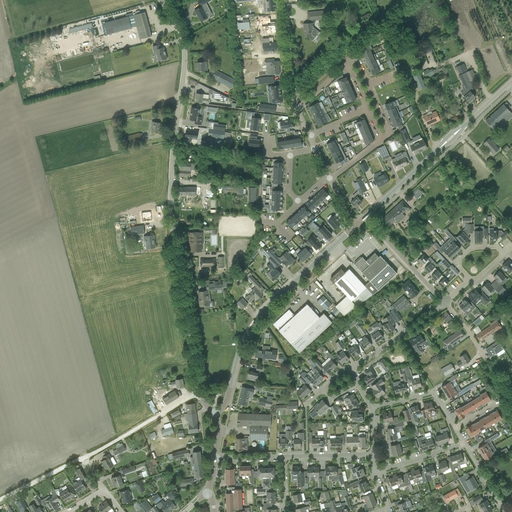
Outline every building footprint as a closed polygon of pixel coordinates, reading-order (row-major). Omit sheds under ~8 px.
[(194,10),(200,21),(208,18),(206,14),(209,12),(205,4),(210,1),(210,0),(199,0),(197,1),(200,6),(201,6),(202,7),(194,10)] [(271,0),(265,0),(260,1),(262,15),(266,15),(266,14),(273,13),(271,0)] [(136,27),(140,40),(151,36),(145,12),(133,15),(136,27)] [(313,13),(314,22),(326,21),(325,12),(313,13)] [(269,18),(255,20),(255,26),(261,25),(261,31),(265,31),(265,34),(275,33),(275,29),(275,28),(274,28),(274,24),(269,24),(269,23),(269,18)] [(308,23),(303,24),(304,37),(310,37),(310,39),(312,41),(313,41),(315,38),(315,39),(318,36),(317,35),(314,33),(313,28),(313,23),(308,23)] [(275,43),(269,43),(269,38),(262,39),(263,44),(264,53),(268,52),(272,51),(273,53),(273,52),(278,51),(277,46),(277,42),(275,43)] [(372,49),(369,42),(366,43),(367,45),(360,48),(363,53),(370,50),(372,49)] [(155,51),(158,61),(167,59),(164,47),(160,48),(159,45),(153,46),(154,51),(155,51)] [(372,55),(370,50),(363,53),(365,58),(372,55)] [(377,60),(374,54),(372,55),(365,58),(367,64),(374,61),(375,61),(377,60)] [(274,59),(269,59),(271,75),(279,74),(279,66),(279,61),(274,61),(274,59)] [(377,66),(375,61),(374,61),(367,64),(370,69),(377,66)] [(207,62),(197,63),(198,72),(205,71),(207,71),(207,62)] [(456,67),(458,74),(466,71),(464,64),(456,67)] [(381,71),(379,65),(377,66),(370,69),(372,75),(381,71)] [(212,78),(231,88),(235,81),(215,70),(212,78)] [(468,78),(470,82),(476,80),(474,75),(472,70),(466,72),(468,78)] [(410,85),(412,93),(425,88),(418,71),(411,74),(415,83),(410,85)] [(461,81),(468,78),(466,72),(459,75),(461,81)] [(349,83),(346,77),(339,81),(338,78),(334,81),(335,83),(337,82),(339,87),(349,83)] [(472,86),(470,82),(463,85),(465,89),(464,90),(468,94),(464,97),(469,103),(475,97),(470,92),(473,89),(471,86),(472,86)] [(351,88),(349,83),(339,87),(342,92),(351,88)] [(281,93),(280,85),(271,86),(272,96),(269,96),(269,103),(273,103),(273,104),(283,103),(282,93),(281,93)] [(344,98),(353,94),(351,88),(342,92),(340,93),(341,96),(343,95),(344,98)] [(228,98),(214,91),(213,99),(220,99),(219,102),(223,102),(223,101),(227,101),(228,98)] [(208,103),(209,95),(196,94),(195,102),(200,102),(208,103)] [(356,100),(353,94),(344,98),(346,103),(356,100)] [(396,106),(394,101),(385,105),(387,110),(396,106)] [(500,128),(497,125),(505,118),(508,121),(511,116),(511,113),(510,112),(511,112),(508,110),(511,107),(506,102),(504,105),(503,105),(485,121),(496,132),(500,128)] [(318,103),(309,107),(312,114),(321,109),(318,103)] [(260,104),(259,111),(270,112),(270,105),(260,104)] [(399,112),(396,106),(387,110),(389,116),(399,112)] [(191,107),(189,120),(195,121),(194,124),(201,125),(202,116),(199,116),(200,109),(191,107)] [(324,116),(321,109),(312,114),(315,120),(324,116)] [(423,116),(427,126),(440,120),(436,111),(432,113),(432,115),(428,117),(426,114),(423,116)] [(246,112),(245,120),(250,120),(251,120),(250,130),(259,131),(261,119),(254,118),(254,113),(246,112)] [(401,118),(399,112),(389,116),(392,122),(399,118),(401,118)] [(315,120),(318,127),(327,122),(324,116),(315,120)] [(401,124),(399,118),(392,122),(394,127),(397,126),(399,131),(402,127),(401,124)] [(356,123),(353,124),(355,129),(358,128),(366,125),(364,119),(356,123)] [(285,129),(292,127),(291,120),(279,122),(280,129),(278,129),(279,133),(285,132),(285,129)] [(152,132),(153,132),(158,133),(160,123),(152,122),(151,128),(152,129),(152,132)] [(366,125),(359,128),(361,134),(369,130),(366,125)] [(405,129),(398,132),(404,144),(410,142),(405,129)] [(186,130),(185,138),(196,139),(197,131),(186,130)] [(369,130),(361,134),(363,139),(371,136),(369,130)] [(124,137),(127,146),(142,142),(139,133),(124,137)] [(249,139),(248,146),(255,147),(254,149),(259,149),(260,140),(256,140),(256,138),(257,138),(257,135),(251,134),(250,137),(251,137),(250,139),(249,139)] [(371,136),(363,139),(366,145),(373,141),(371,136)] [(421,138),(409,144),(411,146),(410,146),(414,154),(419,152),(420,152),(419,152),(421,151),(422,151),(427,149),(423,140),(422,140),(421,138)] [(483,144),(486,148),(493,155),(499,149),(489,138),(483,144)] [(336,139),(326,144),(329,149),(338,144),(336,139)] [(338,144),(329,149),(331,153),(341,148),(339,144),(338,144)] [(377,149),(380,156),(388,153),(384,146),(377,149)] [(341,148),(331,153),(333,158),(343,153),(341,148)] [(392,162),(396,171),(402,168),(401,167),(408,164),(407,162),(410,161),(406,151),(401,153),(402,154),(401,154),(401,155),(402,155),(403,156),(396,159),(395,158),(392,159),(393,162),(392,162)] [(368,162),(379,158),(377,152),(366,156),(368,162)] [(348,158),(346,159),(343,153),(333,158),(336,163),(338,162),(341,167),(349,161),(348,158)] [(273,168),(282,168),(283,163),(279,163),(279,160),(273,159),(272,163),(274,163),(273,168)] [(378,169),(384,167),(382,161),(375,163),(378,169)] [(178,177),(183,177),(190,178),(190,170),(195,170),(195,164),(191,164),(191,163),(179,163),(178,177)] [(364,163),(360,165),(363,173),(368,171),(364,163)] [(437,171),(435,173),(442,181),(444,179),(437,171)] [(385,173),(374,178),(378,187),(378,188),(382,186),(381,185),(389,182),(385,173)] [(273,178),(273,183),(272,183),(271,187),(277,187),(278,184),(282,184),(282,178),(273,178)] [(358,191),(352,196),(355,199),(351,203),(356,208),(362,202),(357,197),(359,194),(366,191),(361,180),(359,181),(354,183),(358,191)] [(222,193),(242,195),(242,194),(243,190),(243,188),(223,186),(222,193)] [(249,191),(248,202),(257,203),(258,186),(249,186),(248,190),(248,191),(249,191)] [(177,195),(200,196),(200,187),(177,187),(177,195)] [(319,192),(325,198),(329,195),(323,189),(320,191),(319,192)] [(419,189),(414,195),(419,199),(424,193),(419,189)] [(316,195),(322,202),(326,199),(325,198),(319,192),(316,195)] [(312,198),(319,205),(322,202),(316,195),(312,198)] [(316,208),(319,205),(312,198),(309,201),(316,208)] [(305,205),(312,212),(316,208),(309,201),(305,205)] [(381,220),(387,227),(395,220),(397,223),(401,220),(404,217),(401,214),(408,208),(405,205),(402,201),(395,208),(393,210),(391,211),(381,220)] [(300,209),(307,217),(310,213),(304,206),(300,209)] [(300,209),(297,212),(302,219),(303,220),(307,217),(300,209)] [(141,213),(142,222),(152,220),(151,211),(141,213)] [(297,212),(293,215),(299,222),(302,219),(297,212)] [(290,218),(297,226),(297,225),(300,222),(299,222),(293,215),(290,218)] [(328,222),(335,229),(341,224),(337,221),(339,220),(334,215),(328,222)] [(412,225),(414,227),(419,223),(414,217),(409,222),(409,221),(406,223),(410,227),(412,225)] [(290,218),(286,222),(294,230),(298,226),(297,225),(297,226),(290,218)] [(318,236),(320,233),(326,240),(328,238),(328,239),(331,236),(330,236),(332,235),(323,226),(320,229),(312,222),(308,225),(318,236)] [(468,230),(465,230),(464,231),(463,230),(459,234),(460,234),(456,237),(463,245),(469,239),(468,238),(469,237),(467,235),(468,235),(468,233),(472,233),(472,224),(468,224),(468,230)] [(143,226),(130,227),(131,235),(144,234),(143,226)] [(285,230),(292,237),(296,234),(289,227),(285,230)] [(483,231),(482,231),(474,231),(475,241),(482,241),(482,235),(484,235),(484,236),(487,236),(487,228),(483,228),(483,231)] [(489,229),(489,234),(490,241),(497,240),(497,239),(498,239),(500,237),(503,240),(509,234),(506,231),(503,233),(501,231),(497,231),(494,231),(494,229),(489,229)] [(202,233),(190,233),(190,245),(191,245),(191,252),(201,251),(201,244),(202,244),(202,233)] [(154,248),(153,242),(154,242),(154,235),(144,237),(144,242),(146,241),(147,249),(154,248)] [(313,236),(308,241),(316,250),(322,245),(319,242),(321,240),(317,237),(316,239),(313,236)] [(448,240),(445,243),(448,246),(455,254),(458,252),(457,251),(460,249),(451,239),(449,242),(448,240)] [(304,247),(301,251),(308,258),(311,254),(307,249),(309,247),(305,242),(302,245),(304,247)] [(443,247),(441,249),(448,256),(450,258),(452,256),(453,257),(455,254),(448,246),(445,243),(442,246),(443,247)] [(292,254),(296,259),(297,259),(297,258),(299,257),(304,262),(308,258),(301,251),(299,248),(295,252),(293,253),(292,254)] [(271,257),(279,266),(282,263),(286,267),(290,263),(291,264),(295,260),(290,255),(289,255),(286,252),(278,259),(277,258),(278,258),(270,250),(267,253),(271,257)] [(421,257),(417,260),(418,262),(421,265),(422,265),(425,262),(428,260),(420,252),(418,254),(421,257)] [(354,264),(370,281),(378,290),(396,273),(380,255),(378,257),(375,253),(366,261),(362,257),(354,264)] [(281,274),(276,269),(279,266),(271,257),(268,260),(270,262),(267,266),(273,272),(268,277),(271,279),(273,277),(275,279),(281,274)] [(427,265),(424,268),(428,273),(429,273),(432,270),(434,267),(437,265),(430,257),(428,260),(425,262),(427,265)] [(511,264),(508,260),(502,266),(505,270),(509,274),(511,270),(511,264)] [(459,273),(452,265),(449,268),(456,276),(459,273)] [(434,272),(431,276),(432,277),(435,280),(439,277),(441,275),(434,267),(432,270),(434,272)] [(341,268),(329,279),(334,283),(338,287),(351,301),(366,288),(349,269),(345,272),(341,268)] [(502,281),(505,278),(499,271),(493,277),(500,284),(503,282),(502,281)] [(248,278),(248,279),(256,287),(245,297),(250,303),(254,299),(253,299),(255,297),(257,300),(262,295),(258,290),(261,287),(258,283),(251,276),(252,275),(250,273),(246,276),(248,278)] [(441,280),(438,283),(442,288),(448,283),(449,283),(448,282),(441,275),(439,277),(441,280)] [(206,284),(206,290),(216,288),(216,290),(222,289),(222,288),(226,287),(225,281),(222,281),(206,284)] [(408,294),(409,295),(412,298),(418,293),(411,285),(412,284),(410,282),(409,282),(408,281),(401,286),(405,291),(407,290),(409,293),(408,294)] [(481,288),(487,295),(491,291),(492,293),(495,291),(487,283),(481,288)] [(501,285),(498,287),(506,296),(508,294),(505,291),(506,290),(501,285)] [(506,296),(498,287),(495,290),(500,295),(501,295),(504,298),(506,296)] [(468,296),(471,300),(475,304),(480,299),(486,304),(490,301),(482,292),(480,294),(476,290),(471,294),(468,296)] [(210,302),(209,295),(207,295),(207,291),(198,292),(199,299),(200,306),(205,305),(205,309),(211,308),(212,308),(214,308),(213,302),(210,302)] [(323,296),(317,302),(325,310),(331,305),(323,296)] [(392,305),(394,308),(397,312),(400,309),(402,312),(411,305),(404,296),(392,305)] [(237,303),(242,309),(247,304),(242,298),(237,303)] [(462,303),(459,306),(462,309),(461,310),(466,315),(468,312),(469,314),(472,311),(476,307),(470,302),(469,303),(466,299),(465,300),(464,300),(462,302),(462,303)] [(289,313),(274,326),(278,330),(291,344),(299,353),(332,323),(329,320),(333,316),(331,314),(327,318),(324,314),(320,318),(310,308),(307,304),(293,317),(289,313)] [(388,312),(396,321),(401,317),(397,312),(394,308),(388,312)] [(438,319),(442,323),(445,320),(448,324),(453,320),(446,312),(438,319)] [(383,319),(386,323),(382,326),(387,334),(394,329),(392,326),(395,324),(389,315),(383,319)] [(473,322),(476,326),(482,320),(479,317),(473,322)] [(491,326),(480,333),(476,336),(480,342),(501,328),(496,320),(490,324),(491,326)] [(370,334),(373,338),(376,342),(377,341),(379,342),(379,340),(383,337),(379,332),(382,330),(379,326),(378,324),(377,322),(370,327),(373,331),(370,334)] [(358,328),(363,335),(367,333),(364,329),(362,326),(362,325),(358,328)] [(478,326),(473,329),(476,334),(481,331),(478,326)] [(444,346),(445,347),(446,346),(448,350),(455,345),(455,344),(454,344),(453,343),(465,335),(461,329),(442,341),(445,346),(444,346)] [(336,334),(339,340),(340,340),(340,341),(344,337),(342,334),(340,335),(338,332),(336,334)] [(409,341),(415,350),(415,349),(419,355),(423,352),(420,346),(425,343),(420,335),(416,338),(415,337),(409,341)] [(363,338),(364,340),(360,343),(365,350),(366,349),(368,348),(371,345),(366,338),(365,337),(363,338)] [(348,349),(350,352),(353,356),(358,353),(359,354),(360,353),(357,348),(360,346),(357,342),(354,338),(351,341),(352,343),(350,344),(352,347),(348,349)] [(340,340),(339,340),(335,343),(340,350),(344,347),(340,341),(340,340)] [(490,347),(486,350),(490,357),(493,355),(496,353),(498,356),(505,352),(503,349),(498,341),(490,347)] [(276,359),(277,351),(256,349),(255,357),(262,358),(262,361),(268,362),(268,359),(276,359)] [(336,355),(339,360),(341,364),(347,360),(348,360),(349,360),(343,351),(336,355)] [(333,370),(337,366),(331,360),(330,359),(333,357),(328,352),(326,354),(329,358),(325,361),(333,370)] [(461,361),(456,364),(459,368),(470,361),(465,354),(459,357),(461,361)] [(379,362),(383,368),(387,366),(383,359),(379,362)] [(314,364),(317,366),(318,368),(319,368),(321,366),(328,374),(333,370),(325,361),(321,365),(317,361),(314,364)] [(440,370),(444,376),(455,370),(451,364),(440,370)] [(312,369),(310,372),(320,383),(322,381),(321,380),(324,378),(320,374),(323,372),(319,368),(318,368),(317,366),(313,370),(312,369)] [(408,367),(405,368),(408,380),(409,385),(412,384),(413,388),(415,388),(415,389),(417,389),(417,388),(421,386),(420,383),(423,382),(423,379),(422,378),(419,378),(413,379),(411,374),(410,369),(409,369),(409,368),(408,367)] [(367,376),(363,378),(367,384),(376,379),(373,375),(375,374),(371,368),(364,372),(367,376)] [(511,371),(511,374),(508,377),(503,380),(508,388),(511,385),(511,370),(511,371)] [(246,379),(251,380),(256,382),(258,374),(248,371),(246,379)] [(304,378),(306,381),(307,381),(309,384),(311,382),(315,386),(317,384),(318,385),(320,383),(310,372),(307,374),(308,375),(304,378)] [(176,382),(170,383),(171,386),(176,385),(177,388),(184,387),(182,379),(176,380),(176,382)] [(372,391),(373,392),(377,398),(384,393),(382,390),(383,389),(381,385),(384,383),(381,379),(371,386),(373,390),(372,391)] [(395,394),(407,391),(405,383),(400,384),(400,381),(392,383),(395,394)] [(442,388),(441,388),(443,391),(444,391),(445,393),(448,391),(453,388),(450,382),(448,383),(441,387),(442,388)] [(470,389),(474,387),(472,383),(460,391),(462,394),(470,389)] [(296,392),(298,394),(302,398),(307,393),(308,394),(311,391),(308,388),(305,384),(296,392)] [(448,391),(445,393),(446,395),(445,395),(447,398),(448,398),(448,399),(457,394),(460,392),(458,389),(459,388),(457,385),(453,388),(448,391)] [(252,399),(254,390),(242,387),(238,403),(246,405),(248,398),(252,399)] [(170,397),(164,401),(166,405),(180,397),(176,391),(169,395),(170,397)] [(480,395),(481,396),(486,403),(491,400),(486,392),(480,395)] [(338,399),(341,403),(344,401),(350,410),(359,404),(353,394),(347,397),(346,394),(338,399)] [(481,396),(476,399),(480,406),(486,403),(481,396)] [(471,398),(469,399),(475,409),(480,406),(476,399),(475,397),(472,399),(471,398)] [(260,398),(258,404),(270,407),(270,406),(271,401),(266,400),(260,398)] [(468,403),(465,405),(470,413),(475,409),(469,399),(467,400),(468,403)] [(313,407),(316,411),(320,415),(329,407),(322,400),(317,404),(313,407)] [(435,412),(433,406),(432,406),(431,402),(425,404),(423,404),(425,411),(422,412),(424,418),(432,416),(431,413),(435,412)] [(186,404),(188,414),(196,413),(195,403),(186,404)] [(330,407),(335,415),(339,413),(334,405),(330,407)] [(412,413),(409,414),(411,420),(412,422),(413,425),(418,423),(417,420),(415,415),(420,413),(419,410),(418,405),(410,408),(412,413)] [(460,408),(459,405),(456,406),(458,408),(454,410),(460,419),(465,416),(460,408)] [(465,405),(460,408),(465,416),(470,413),(465,405)] [(408,409),(402,411),(405,421),(411,420),(409,414),(408,409)] [(170,414),(172,418),(181,414),(179,410),(170,414)] [(497,410),(492,413),(497,422),(502,419),(497,410)] [(347,412),(347,415),(355,422),(363,421),(362,414),(356,414),(356,411),(347,412)] [(391,412),(382,414),(384,423),(389,421),(389,425),(397,423),(398,423),(399,423),(397,417),(392,418),(391,412)] [(188,414),(185,414),(186,420),(188,420),(190,433),(198,432),(196,413),(188,414)] [(239,413),(238,428),(243,428),(243,425),(250,425),(249,439),(265,440),(267,440),(267,439),(269,439),(269,435),(267,435),(267,427),(270,427),(271,415),(244,414),(239,413)] [(492,413),(486,417),(491,424),(494,422),(495,425),(498,423),(497,422),(492,413)] [(486,417),(481,419),(486,427),(491,424),(486,417)] [(481,419),(476,423),(481,430),(484,429),(485,432),(488,430),(486,427),(481,419)] [(476,423),(471,426),(477,436),(480,435),(478,432),(481,430),(476,423)] [(167,428),(161,430),(163,436),(173,433),(171,424),(166,426),(167,428)] [(471,426),(465,429),(471,437),(474,435),(475,438),(477,436),(471,426)] [(388,432),(386,432),(387,435),(396,433),(399,432),(399,429),(398,429),(397,427),(387,429),(388,432)] [(291,441),(291,436),(291,431),(285,431),(285,435),(279,434),(279,439),(278,439),(278,447),(287,447),(287,441),(291,441)] [(323,435),(317,435),(318,448),(321,448),(321,446),(324,446),(324,443),(327,443),(326,431),(323,431),(323,435)] [(448,436),(447,433),(447,432),(446,432),(441,433),(441,435),(443,442),(449,440),(448,436)] [(297,433),(297,439),(294,439),(294,448),(301,448),(301,441),(304,441),(303,433),(297,433)] [(443,442),(441,435),(435,436),(438,445),(444,443),(443,442)] [(429,448),(426,440),(423,441),(422,437),(417,439),(419,446),(422,445),(423,450),(424,450),(427,450),(427,449),(429,448)] [(235,446),(234,446),(234,449),(235,450),(235,451),(244,450),(247,450),(247,443),(243,444),(243,438),(235,439),(235,446)] [(432,438),(426,440),(429,448),(434,446),(432,438)] [(117,449),(119,453),(125,449),(123,445),(123,446),(122,443),(115,446),(117,449)] [(481,453),(482,454),(494,447),(492,444),(488,446),(487,443),(478,448),(479,450),(478,451),(480,454),(481,453)] [(494,447),(482,454),(482,455),(481,455),(483,458),(484,458),(485,460),(494,455),(492,452),(496,450),(494,447)] [(172,453),(173,459),(189,456),(188,449),(172,453)] [(190,457),(191,465),(202,464),(200,451),(193,452),(193,457),(190,457)] [(461,453),(455,455),(459,466),(467,463),(465,456),(462,457),(461,453)] [(115,464),(116,464),(113,457),(111,458),(109,454),(103,457),(104,460),(102,461),(106,469),(113,466),(113,465),(115,464)] [(459,466),(455,455),(450,457),(451,461),(448,462),(450,469),(454,467),(459,466)] [(441,462),(441,463),(438,464),(440,469),(441,473),(437,474),(440,483),(445,481),(442,472),(445,471),(445,470),(448,469),(447,465),(445,460),(441,462)] [(134,466),(122,470),(124,474),(136,470),(136,471),(145,468),(144,463),(134,466)] [(195,471),(196,478),(203,477),(202,465),(192,466),(192,471),(195,471)] [(425,477),(426,479),(426,482),(431,480),(430,475),(435,473),(433,465),(425,467),(427,473),(424,474),(425,477)] [(486,470),(489,475),(497,471),(494,465),(486,470)] [(74,470),(76,473),(79,477),(76,480),(76,481),(72,483),(78,492),(82,489),(83,491),(86,489),(81,480),(86,477),(80,466),(74,470)] [(245,466),(245,476),(248,476),(248,477),(250,483),(251,483),(251,485),(254,485),(253,470),(251,470),(250,466),(245,466)] [(352,476),(353,479),(365,475),(362,468),(361,469),(360,466),(351,469),(353,475),(352,476)] [(234,484),(234,469),(235,469),(235,467),(233,467),(233,469),(230,469),(228,469),(225,469),(226,484),(234,484)] [(263,482),(263,489),(264,489),(266,489),(266,468),(263,468),(263,467),(259,467),(259,468),(258,468),(258,477),(263,477),(263,479),(264,478),(264,482),(263,482)] [(268,468),(266,468),(266,489),(270,489),(270,481),(269,482),(269,478),(269,477),(274,477),(274,468),(272,468),(272,467),(268,467),(268,468)] [(292,467),(292,474),(291,474),(291,478),(297,477),(298,486),(304,486),(304,472),(301,472),(300,467),(292,467)] [(412,469),(415,477),(418,485),(420,484),(418,477),(421,476),(419,469),(415,471),(414,468),(412,469)] [(409,478),(406,479),(407,485),(410,484),(409,479),(415,477),(412,469),(410,470),(411,472),(407,473),(409,478)] [(111,478),(114,487),(123,484),(121,479),(124,478),(123,474),(111,478)] [(396,474),(394,475),(397,484),(398,488),(404,486),(407,485),(406,479),(402,480),(401,475),(397,477),(396,474)] [(478,486),(473,478),(471,480),(467,474),(458,478),(465,490),(470,487),(472,489),(471,489),(471,490),(478,486)] [(397,484),(394,475),(392,476),(393,478),(389,479),(390,482),(386,483),(389,493),(393,492),(392,490),(398,488),(397,484)] [(346,489),(352,487),(353,489),(358,487),(360,492),(370,488),(368,483),(366,484),(365,481),(360,483),(359,480),(345,486),(346,489)] [(136,483),(139,493),(144,491),(141,481),(136,483)] [(58,489),(54,490),(55,492),(58,496),(60,495),(64,501),(69,497),(70,499),(76,495),(70,485),(67,488),(65,486),(58,490),(58,489)] [(442,496),(445,503),(461,494),(457,488),(454,490),(442,496)] [(132,501),(130,495),(131,495),(130,492),(129,492),(128,489),(119,492),(123,504),(132,501)] [(249,511),(249,508),(242,508),(241,489),(234,490),(234,493),(233,493),(226,493),(226,511),(249,511)] [(162,507),(165,511),(168,511),(171,510),(170,509),(175,506),(172,501),(177,497),(174,492),(171,494),(170,492),(166,495),(171,500),(165,505),(162,501),(159,503),(162,507)] [(292,495),(294,503),(302,501),(300,493),(292,495)] [(364,499),(365,502),(374,499),(372,493),(363,497),(360,498),(361,500),(364,499)] [(151,497),(155,503),(161,499),(157,494),(153,496),(153,495),(151,497)] [(472,500),(475,504),(478,502),(479,504),(478,505),(481,509),(481,508),(483,511),(489,511),(492,510),(486,500),(481,503),(480,501),(483,499),(480,495),(472,500)] [(59,508),(55,502),(59,500),(57,496),(51,499),(49,496),(41,501),(44,506),(47,504),(52,511),(59,508)] [(341,504),(340,504),(342,511),(348,511),(347,509),(351,508),(348,497),(345,497),(346,503),(340,504),(341,504)] [(399,509),(397,509),(398,511),(410,506),(411,506),(412,506),(409,500),(408,500),(407,497),(404,499),(402,499),(400,500),(399,501),(400,504),(397,504),(399,509)] [(27,508),(25,503),(22,499),(19,501),(24,510),(27,508)] [(372,506),(376,505),(374,499),(365,502),(367,506),(364,507),(365,511),(367,511),(373,510),(372,506)] [(330,501),(330,502),(333,511),(332,511),(334,511),(336,511),(342,511),(340,504),(335,506),(333,500),(330,501)] [(110,511),(113,510),(111,508),(112,508),(106,501),(103,503),(103,504),(99,508),(101,510),(98,511),(106,511),(108,511),(109,511),(110,511)] [(142,508),(141,508),(144,511),(147,511),(150,510),(144,501),(139,504),(142,508)] [(331,511),(333,511),(330,502),(323,503),(325,509),(322,510),(322,511),(331,511)] [(37,509),(33,503),(29,506),(32,511),(42,511),(40,507),(37,509)]
